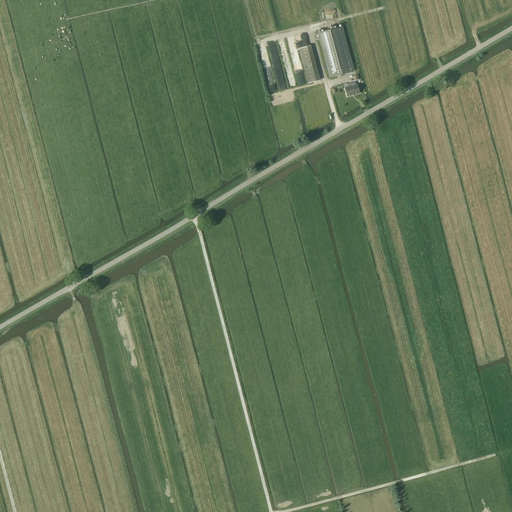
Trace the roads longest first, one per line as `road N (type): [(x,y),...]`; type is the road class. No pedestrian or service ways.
road 1 (unclassified): [(511,28),(0,327)]
road 2 (track): [(271,511),(193,216)]
road 3 (track): [(282,511),(495,454)]
